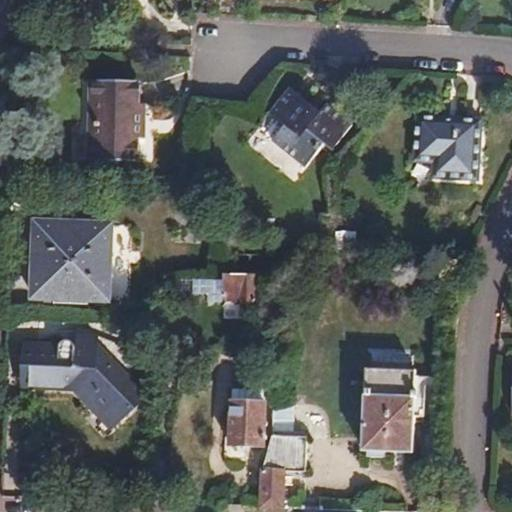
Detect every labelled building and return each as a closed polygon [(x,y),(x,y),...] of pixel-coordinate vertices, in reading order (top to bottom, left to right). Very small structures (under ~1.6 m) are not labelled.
[(146,134),(147,101),(135,101),(135,81),(93,80),(90,161),(138,162),(138,140),(144,139),(144,134),(146,134)] [(332,155),(351,129),(325,108),(320,115),(288,90),(268,116),(284,128),(270,145),(305,171),(323,149),(332,155)] [(437,127),(437,120),(415,119),(412,163),(432,164),(431,179),(475,181),(478,123),(454,121),(454,128),(437,127)] [(218,242),(218,217),(197,216),(196,241),(218,242)] [(106,304),(109,228),(33,225),(31,300),(106,304)] [(224,304),(237,305),(254,306),(255,277),(222,277),(221,299),(223,299),(224,304)] [(77,391),(106,420),(125,401),(133,408),(149,391),(130,372),(127,376),(96,344),(85,354),(24,351),(23,388),(77,391)] [(364,368),(360,451),(366,451),(365,457),(382,458),(383,452),(410,453),(412,414),(421,415),(422,397),(412,396),(414,371),(364,368)] [(230,406),(228,446),(263,448),(264,407),(262,407),(263,394),(233,393),(232,406),(230,406)] [(125,401),(106,420),(113,428),(133,408),(125,401)] [(262,467),(260,508),(279,509),(281,472),(301,473),(303,435),(270,433),(269,463),(262,467)] [(325,493),(353,495),(354,479),(326,477),(325,493)]
